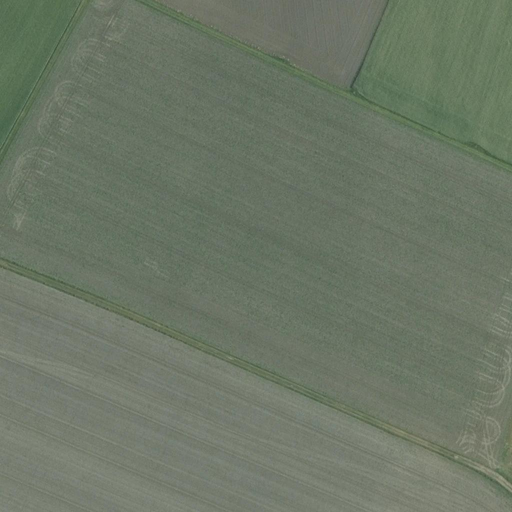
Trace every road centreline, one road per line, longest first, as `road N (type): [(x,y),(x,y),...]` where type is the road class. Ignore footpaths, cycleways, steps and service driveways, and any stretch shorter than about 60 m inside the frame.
road 1 (track): [(0,262),(511,487)]
road 2 (track): [(157,0),(511,167)]
road 3 (track): [(0,152),(84,0)]
